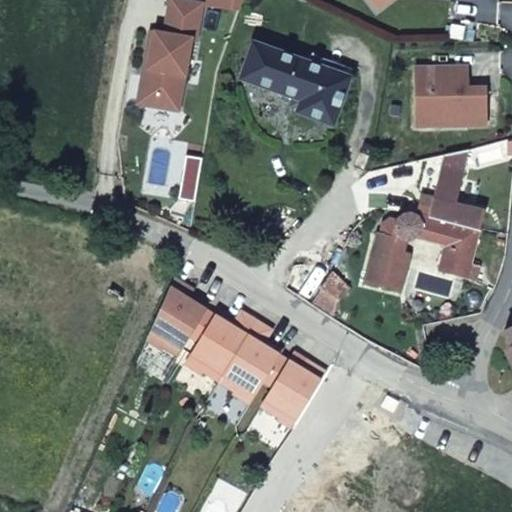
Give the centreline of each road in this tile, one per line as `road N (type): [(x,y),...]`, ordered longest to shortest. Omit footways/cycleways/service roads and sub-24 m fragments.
road 1 (unclassified): [(471,377),(442,391),(258,293),(83,213),(0,198)]
road 2 (unknown): [(83,213),(135,0)]
road 3 (unknown): [(258,293),(368,173)]
